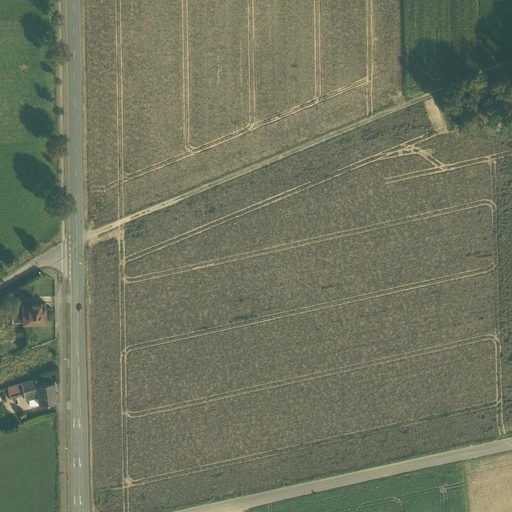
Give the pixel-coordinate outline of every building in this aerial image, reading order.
[(40,304),(24,304),(24,313),(29,313),(28,323),(45,322),(45,307),(40,307),(40,304)] [(24,313),(12,313),(12,323),(28,323),(29,313),(24,313)] [(37,380),(22,384),(24,394),(26,400),(32,398),(39,396),(37,385),(38,384),(37,380)] [(38,384),(37,385),(39,396),(39,405),(56,403),(54,383),(38,384)] [(22,384),(7,388),(10,399),(24,394),(22,384)]
